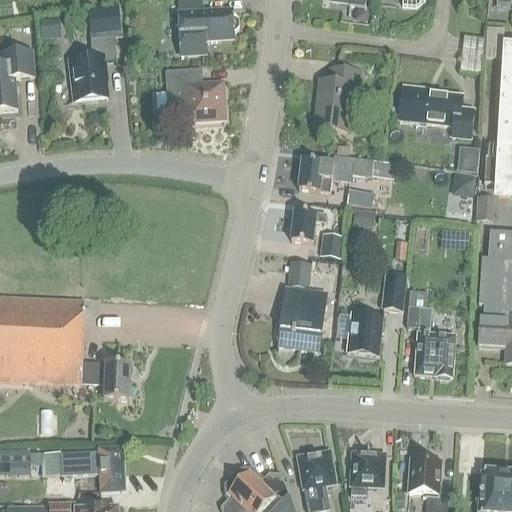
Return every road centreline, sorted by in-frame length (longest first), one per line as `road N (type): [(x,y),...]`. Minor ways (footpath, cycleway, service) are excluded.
road 1 (secondary): [(511,422),(286,407),(239,421)]
road 2 (unclassified): [(251,180),(132,164),(0,178)]
road 3 (residential): [(239,421),(217,342),(251,180)]
road 4 (residential): [(274,37),(421,51),(439,33),(440,0)]
road 5 (residential): [(251,180),(274,37)]
